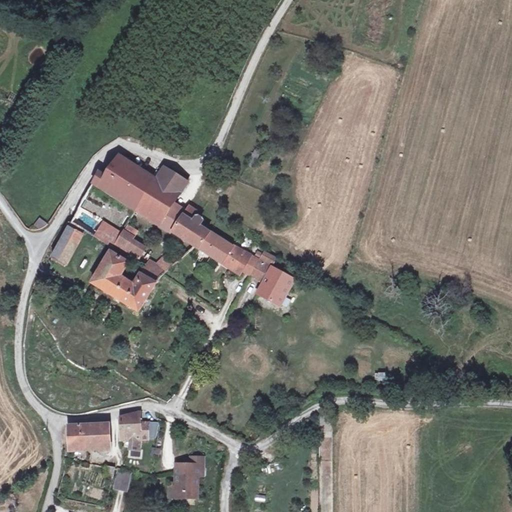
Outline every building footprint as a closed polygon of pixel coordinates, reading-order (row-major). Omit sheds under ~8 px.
[(94,182),(134,206),(138,208),(156,179),(119,156),(106,176),(99,172),(94,182)] [(184,181),(164,168),(156,179),(177,192),(184,181)] [(172,208),(180,194),(177,192),(156,179),(138,208),(162,224),(172,208)] [(173,231),(200,248),(210,233),(200,226),(201,225),(202,223),(203,222),(202,220),(202,218),(201,217),(199,217),(198,217),(200,213),(189,206),(183,215),(173,231)] [(183,215),(172,208),(162,224),(173,231),(183,215)] [(39,217),(34,225),(42,231),(47,223),(39,217)] [(83,229),(72,222),(69,228),(52,259),(65,267),(83,235),(80,234),(83,229)] [(124,230),(123,232),(123,233),(115,246),(121,250),(126,240),(130,242),(133,236),(124,230)] [(233,247),(210,233),(200,248),(240,275),(242,271),(251,276),(259,260),(251,255),(233,246),(233,247)] [(144,251),(130,242),(126,240),(121,250),(138,260),(144,251)] [(92,283),(124,302),(134,284),(128,280),(121,276),(129,262),(111,251),(92,283)] [(259,260),(251,276),(264,283),(258,294),(267,299),(267,300),(267,301),(269,302),(270,301),(279,306),(294,280),(271,267),(276,258),(264,251),(259,260)] [(166,271),(172,266),(167,260),(166,260),(164,258),(158,263),(161,266),(166,271)] [(150,263),(147,268),(154,273),(159,268),(150,263)] [(166,271),(161,266),(159,268),(154,273),(160,276),(166,271)] [(157,283),(141,273),(138,278),(134,284),(124,302),(139,312),(157,283)] [(155,438),(158,423),(141,423),(141,411),(123,415),(121,418),(120,421),(121,440),(133,440),(140,440),(149,440),(149,438),(155,438)] [(110,424),(69,426),(70,449),(111,447),(110,424)] [(204,465),(191,465),(188,465),(176,464),(176,484),(176,498),(198,498),(198,476),(204,476),(204,465)] [(115,468),(108,467),(106,476),(113,477),(115,468)] [(128,490),(131,473),(118,471),(115,487),(128,490)]
